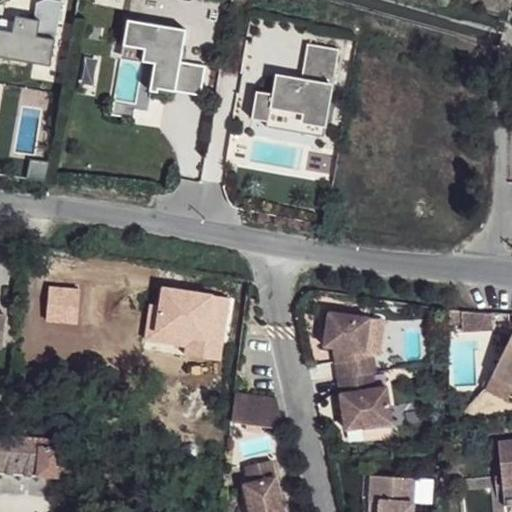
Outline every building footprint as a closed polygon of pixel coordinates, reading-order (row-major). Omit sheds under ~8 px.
[(49,65),(60,0),(38,0),(36,1),(33,17),(14,14),(11,30),(8,49),(39,54),(37,62),(49,65)] [(178,60),(184,28),(125,19),(120,44),(141,48),(153,50),(151,63),(146,90),(154,91),(155,88),(155,87),(198,94),(203,64),(178,60)] [(8,49),(11,30),(0,27),(0,55),(37,62),(39,54),(8,49)] [(327,114),(341,38),(308,32),(302,67),(292,65),(291,70),(276,68),(273,82),(257,80),(252,108),(269,111),(271,111),(272,105),(327,114)] [(151,63),(153,50),(141,48),(139,60),(151,63)] [(325,127),(327,114),(272,105),(271,111),(269,111),(268,117),(325,127)] [(367,313),(325,306),(321,341),(329,342),(334,343),(337,357),(331,358),(334,373),(371,368),(374,367),(366,317),(367,313)] [(459,310),(446,309),(447,323),(459,322),(460,330),(475,330),(474,312),(459,310)] [(489,312),(474,312),(475,330),(490,329),(489,312)] [(511,335),(494,371),(511,380),(511,335)] [(373,383),(371,368),(334,373),(342,425),(389,417),(384,381),(373,383)] [(243,388),(240,418),(282,423),(274,392),(243,388)] [(0,470),(58,474),(59,471),(75,471),(77,450),(61,449),(61,439),(0,432),(0,470)] [(511,439),(496,441),(502,504),(502,505),(511,504),(511,439)] [(246,478),(241,480),(248,511),(282,511),(269,456),(242,461),(246,478)] [(410,511),(412,473),(369,471),(368,497),(378,497),(376,511),(410,511)]
